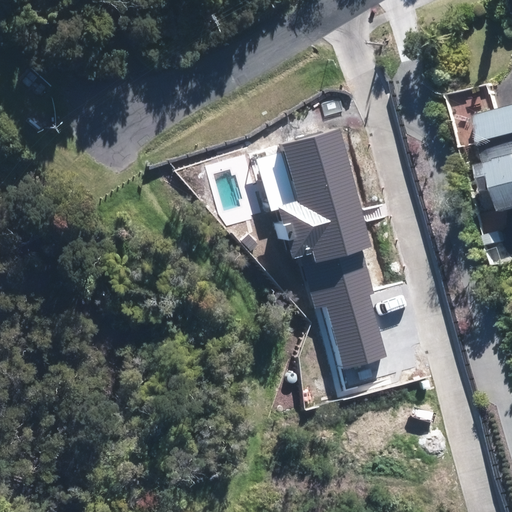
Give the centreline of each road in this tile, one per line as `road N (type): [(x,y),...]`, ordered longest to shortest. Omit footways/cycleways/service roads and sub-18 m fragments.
road 1 (residential): [(486,511),(341,0)]
road 2 (residential): [(109,117),(338,0)]
